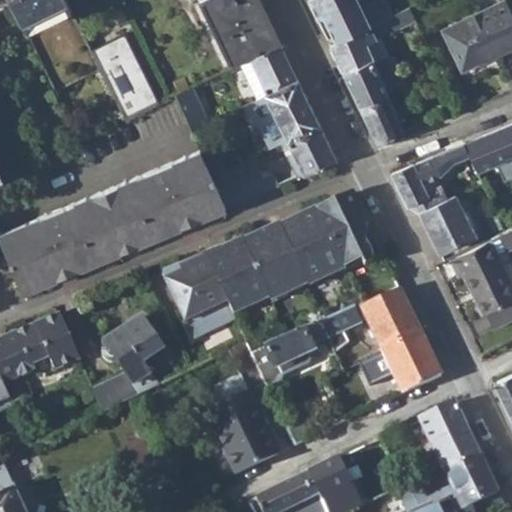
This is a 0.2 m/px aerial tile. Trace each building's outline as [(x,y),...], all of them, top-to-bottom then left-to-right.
[(12,0),(57,90),(102,70),(91,48),(75,14),(67,0),(12,0)] [(67,0),(75,14),(104,0),(67,0)] [(209,22),(231,68),(240,64),(280,45),(258,0),(204,0),(193,5),(203,25),(209,22)] [(310,0),(309,1),(331,47),(393,16),(384,0),(310,0)] [(501,0),(442,29),(466,78),(499,62),(495,53),(511,45),(511,12),(506,0),(501,0)] [(331,47),(361,108),(387,95),(372,61),(368,55),(361,58),(355,49),(415,20),(409,8),(393,16),(331,47)] [(124,33),(91,48),(102,70),(125,118),(158,103),(124,33)] [(280,45),(240,64),(257,100),(265,96),(298,80),(280,45)] [(424,77),(429,87),(444,81),(439,70),(424,77)] [(298,80),(265,96),(288,140),(320,126),(298,80)] [(176,94),(192,131),(208,123),(192,86),(176,94)] [(361,108),(379,146),(412,132),(410,126),(401,129),(387,95),(361,108)] [(288,140),(305,174),(337,161),(320,126),(288,140)] [(470,159),(481,179),(486,177),(482,171),(493,166),(480,137),(463,144),(470,159)] [(463,144),(451,149),(442,153),(446,163),(447,162),(456,166),(470,159),(463,144)] [(1,233),(25,291),(226,207),(213,178),(200,149),(1,233)] [(446,163),(442,153),(435,156),(440,166),(446,163)] [(435,156),(393,173),(407,204),(416,200),(421,212),(457,195),(452,187),(442,184),(435,187),(432,180),(444,174),(440,166),(435,156)] [(241,167),(253,196),(279,185),(274,174),(265,177),(257,160),(241,167)] [(241,167),(213,178),(226,207),(253,196),(241,167)] [(279,223),(308,282),(326,274),(327,277),(344,269),(345,272),(372,260),(365,241),(368,223),(353,193),(279,223)] [(421,212),(441,253),(477,235),(457,195),(421,212)] [(416,200),(407,204),(421,212),(416,200)] [(207,259),(232,313),(249,305),(252,311),(288,294),(287,292),(308,282),(279,223),(204,254),(207,259)] [(482,316),(485,314),(511,301),(511,284),(489,238),(449,259),(459,279),(463,278),(482,316)] [(171,268),(174,274),(207,259),(204,254),(171,268)] [(162,273),(162,275),(191,338),(235,318),(232,313),(207,259),(174,274),(171,268),(162,273)] [(360,305),(382,350),(420,331),(398,288),(360,305)] [(511,320),(511,301),(485,314),(493,329),(511,320)] [(354,308),(253,356),(268,388),(286,379),(284,376),(311,364),(307,353),(314,350),(312,346),(362,324),(354,308)] [(24,384),(18,372),(33,365),(31,359),(46,352),(55,372),(81,360),(58,314),(0,337),(0,373),(3,381),(8,391),(24,384)] [(141,318),(105,342),(106,343),(104,351),(106,357),(112,362),(119,362),(126,372),(140,393),(158,385),(142,363),(162,349),(141,318)] [(382,350),(403,394),(441,375),(420,331),(382,350)] [(207,410),(236,474),(279,453),(255,403),(271,395),(268,388),(253,356),(246,342),(229,350),(248,390),(207,410)] [(94,387),(105,411),(127,400),(140,393),(126,372),(94,387)] [(511,377),(495,386),(511,420),(511,377)] [(31,399),(24,384),(8,391),(15,406),(31,399)] [(419,419),(444,471),(479,454),(454,403),(419,419)] [(285,425),(295,445),(310,439),(300,418),(285,425)] [(422,482),(397,493),(405,511),(452,511),(480,499),(497,491),(490,476),(483,479),(480,473),(487,470),(479,454),(444,471),(452,489),(430,499),(422,482)] [(326,511),(339,511),(331,494),(352,485),(343,464),(348,462),(345,455),(308,473),(324,506),(326,511)] [(0,511),(26,511),(2,460),(0,461),(0,511)] [(404,474),(408,483),(420,478),(435,471),(430,462),(404,474)] [(490,476),(487,470),(480,473),(483,479),(490,476)] [(316,510),(324,506),(308,473),(254,499),(260,511),(295,511),(294,508),(311,500),(316,510)] [(408,483),(395,489),(397,493),(422,482),(420,478),(408,483)] [(503,511),(507,510),(497,491),(480,499),(452,511),(503,511)] [(253,511),(260,511),(254,499),(248,501),(253,511)]
